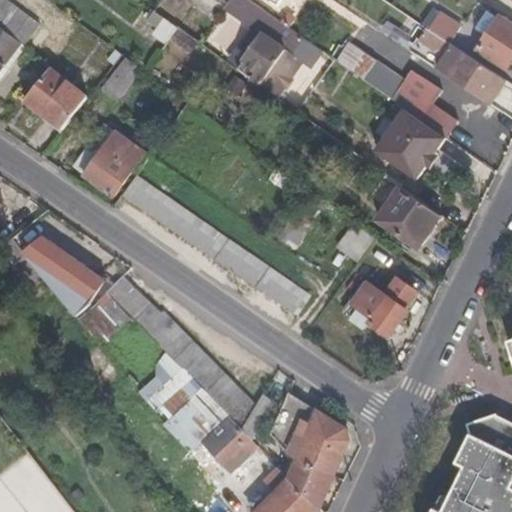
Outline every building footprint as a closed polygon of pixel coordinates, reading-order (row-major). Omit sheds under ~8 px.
[(0,0),(0,26),(20,41),(24,44),(38,25),(2,0),(0,0)] [(309,61),(317,49),(248,1),(245,0),(230,0),(225,8),(262,33),(237,66),(260,82),(287,45),(309,61)] [(157,26),(163,17),(153,9),(146,18),(157,26)] [(511,24),(497,15),(476,47),(503,65),(511,51),(511,24)] [(0,69),(20,41),(0,26),(0,69)] [(485,94),(499,75),(437,35),(434,41),(438,44),(436,48),(457,62),(451,72),(485,94)] [(374,60),(347,42),(336,58),(362,77),(374,60)] [(111,96),(135,62),(121,52),(97,86),(111,96)] [(22,98),(61,124),(84,93),(46,68),(22,98)] [(386,70),(374,87),(444,135),(455,117),(430,99),(439,86),(412,68),(404,79),(401,77),(399,79),(386,70)] [(129,109),(162,132),(166,126),(135,102),(129,109)] [(152,146),(162,132),(129,109),(122,119),(145,136),(143,139),(152,146)] [(81,172),(99,186),(106,176),(115,182),(139,150),(112,130),(81,172)] [(181,208),(132,174),(117,195),(279,306),(290,288),(179,210),(181,208)] [(417,246),(441,213),(400,184),(377,217),(417,246)] [(35,219),(15,235),(59,290),(71,305),(82,318),(98,300),(100,298),(35,219)] [(356,264),(375,243),(355,226),(336,247),(356,264)] [(114,297),(231,416),(243,427),(257,406),(258,405),(164,309),(160,313),(123,275),(109,290),(114,297)] [(393,275),(381,291),(362,276),(351,291),(346,298),(370,315),(367,319),(387,334),(405,308),(402,305),(413,290),(393,275)] [(71,305),(59,290),(47,301),(57,315),(71,305)] [(124,311),(114,297),(102,305),(114,319),(124,311)] [(300,458),(336,472),(350,440),(346,426),(289,392),(267,432),(290,454),(300,458)] [(243,427),(250,435),(265,415),(257,406),(243,427)] [(511,511),(511,487),(511,427),(499,422),(497,415),(479,420),(481,428),(477,437),(473,435),(459,463),(468,467),(445,511),(440,511),(436,510),(434,511),(511,511)] [(231,416),(193,453),(213,473),(251,437),(250,435),(243,427),(231,416)] [(292,477),(320,507),(336,472),(300,458),(292,477)] [(315,511),(320,507),(292,477),(258,511),(315,511)]
